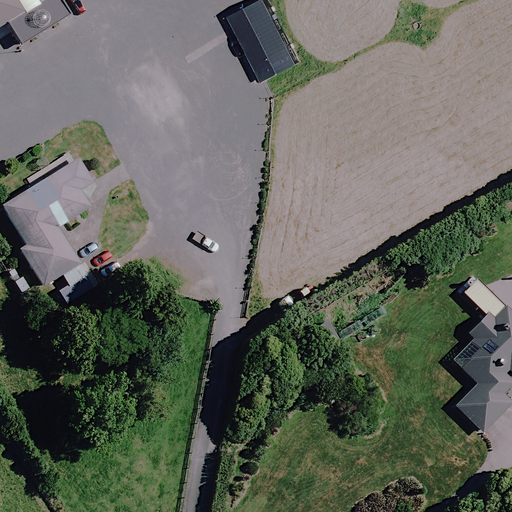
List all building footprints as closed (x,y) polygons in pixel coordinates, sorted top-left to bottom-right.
[(0,0),(0,28),(9,23),(26,12),(18,0),(0,0)] [(293,70),(261,4),(227,21),(259,86),(293,70)] [(165,47),(128,68),(124,70),(152,119),(206,88),(177,39),(165,47)] [(87,186),(72,161),(0,207),(0,215),(21,247),(13,252),(37,289),(74,265),(52,231),(84,210),(74,194),(87,186)] [(81,280),(75,269),(58,280),(65,290),(81,280)] [(511,315),(505,308),(493,319),(489,314),(467,335),(475,344),(453,365),(475,387),(451,409),(480,440),(511,410),(511,404),(505,397),(511,391),(511,315)]
